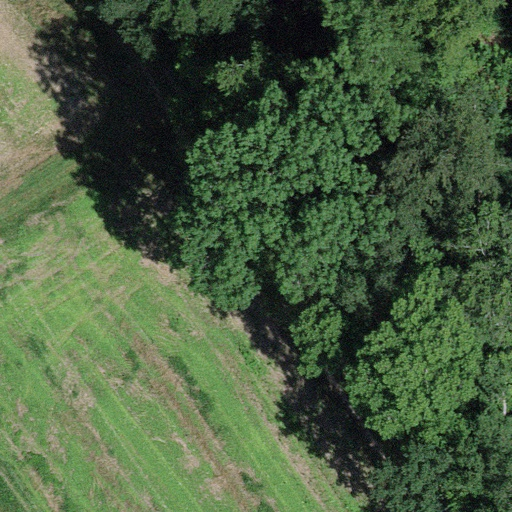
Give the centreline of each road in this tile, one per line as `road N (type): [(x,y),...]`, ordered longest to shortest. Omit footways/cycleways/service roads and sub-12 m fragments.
road 1 (track): [(420,511),(169,124),(77,0)]
road 2 (track): [(511,29),(288,56),(169,124)]
